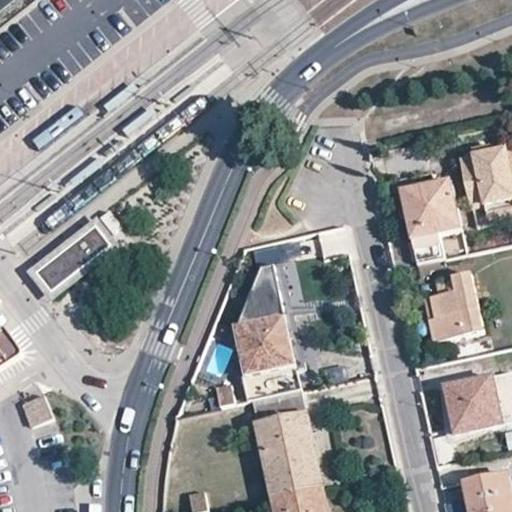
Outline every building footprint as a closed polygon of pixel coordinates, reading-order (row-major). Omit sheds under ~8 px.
[(133,92),(128,86),(103,106),(108,112),(133,92)] [(158,113),(153,108),(123,130),(128,136),(158,113)] [(490,149),(474,152),(476,160),(492,157),(490,149)] [(476,160),(463,163),(474,212),(487,208),(511,202),(511,153),(508,154),(508,153),(492,157),(476,160)] [(100,166),(96,160),(68,182),(74,187),(100,166)] [(413,244),(440,238),(463,233),(452,184),(403,193),(413,244)] [(511,202),(487,208),(490,221),(511,216),(511,202)] [(91,219),(26,272),(51,302),(116,248),(91,219)] [(445,261),(440,238),(413,244),(418,267),(445,261)] [(333,293),(325,265),(311,270),(318,297),(333,293)] [(238,327),(282,317),(272,267),(261,270),(238,327)] [(456,294),(439,298),(431,300),(436,320),(430,322),(435,345),(484,334),(472,277),(453,280),(456,294)] [(436,283),(439,298),(456,294),(453,280),(436,283)] [(436,320),(431,300),(425,301),(430,322),(436,320)] [(238,327),(234,328),(244,375),(293,363),(282,317),(238,327)] [(2,328),(0,329),(0,349),(10,363),(23,354),(5,329),(2,328)] [(0,369),(10,363),(0,349),(0,369)] [(493,379),(482,381),(487,409),(500,407),(493,379)] [(487,409),(482,381),(444,389),(455,438),(504,427),(500,407),(487,409)] [(219,407),(235,404),(232,385),(216,388),(219,407)] [(301,393),(254,404),(258,426),(297,418),(307,416),(301,393)] [(48,397),(23,403),(30,429),(54,423),(48,397)] [(308,415),(307,416),(297,418),(309,477),(321,475),(308,415)] [(309,477),(297,418),(258,426),(274,501),(324,491),(321,475),(309,477)] [(506,511),(511,509),(511,491),(508,475),(466,484),(471,511),(506,511)] [(328,511),(324,491),(274,501),(276,511),(328,511)]
